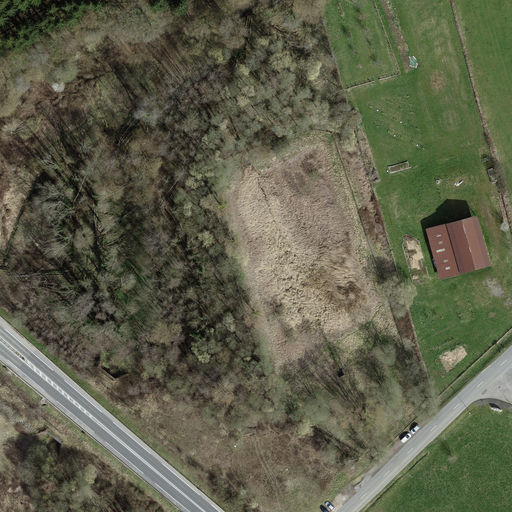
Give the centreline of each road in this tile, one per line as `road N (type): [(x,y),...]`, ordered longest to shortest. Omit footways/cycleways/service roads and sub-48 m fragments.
road 1 (trunk): [(206,511),(0,328)]
road 2 (trunk): [(0,345),(201,511)]
road 3 (tertiary): [(343,511),(504,362)]
